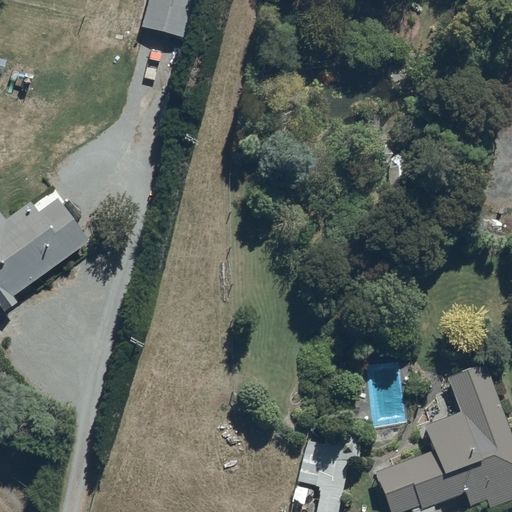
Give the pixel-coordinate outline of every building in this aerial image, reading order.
[(148,0),(141,30),(184,41),(194,0),(148,0)] [(410,170),(388,170),(389,195),(411,194),(410,170)] [(57,202),(38,216),(30,205),(5,223),(0,216),(0,309),(88,245),(57,202)] [(387,511),(414,511),(419,510),(419,511),(426,511),(465,498),(469,510),(486,504),(489,511),(511,502),(511,441),(486,369),(448,383),(460,416),(424,429),(433,455),(375,476),(387,511)] [(358,439),(322,438),(307,511),(337,511),(348,462),(358,462),(358,439)]
